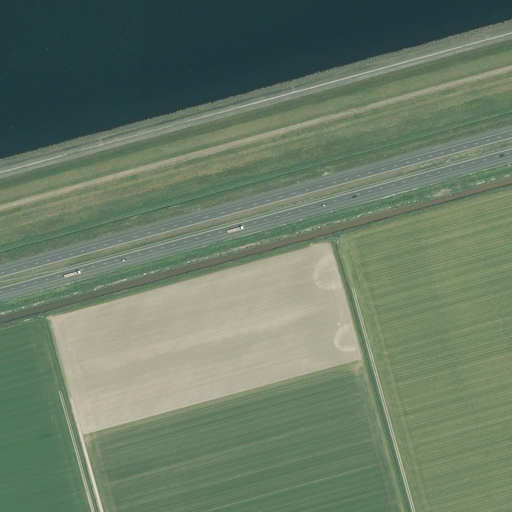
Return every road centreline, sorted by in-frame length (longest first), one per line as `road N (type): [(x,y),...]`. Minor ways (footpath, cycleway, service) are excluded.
road 1 (track): [(0,207),(511,66)]
road 2 (motorway): [(0,292),(511,152)]
road 3 (motorway): [(511,134),(0,273)]
